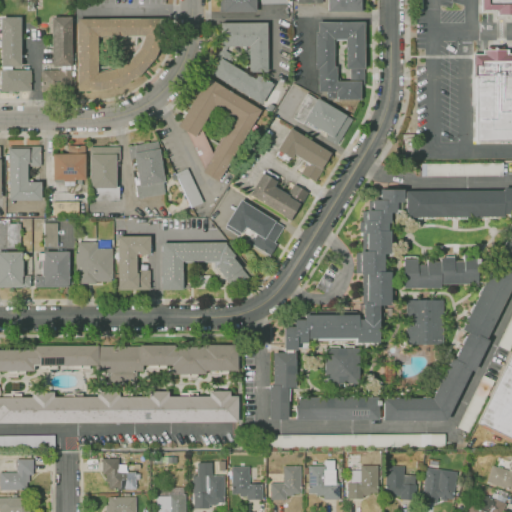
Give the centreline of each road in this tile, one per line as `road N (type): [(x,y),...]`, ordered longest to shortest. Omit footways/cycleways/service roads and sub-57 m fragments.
road 1 (residential): [(325,219),(268,302),(250,312),(0,318)]
road 2 (residential): [(192,0),(189,42),(158,99),(107,120),(0,120)]
road 3 (residential): [(390,0),(385,112),(325,219)]
